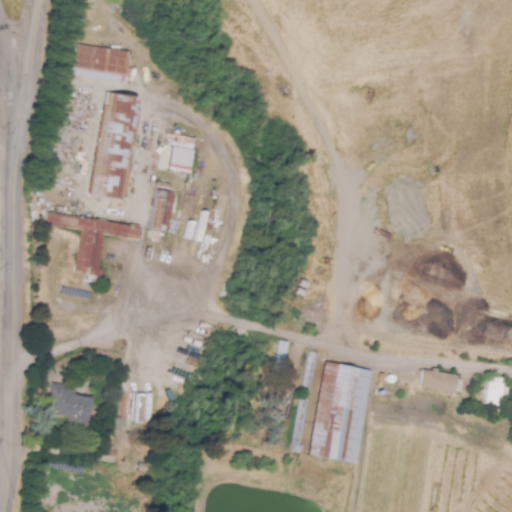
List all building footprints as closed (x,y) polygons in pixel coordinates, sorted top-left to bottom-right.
[(121,83),(61,73),(65,43),(126,52),(121,83)] [(119,201),(89,195),(108,93),(138,98),(119,201)] [(168,145),(164,170),(185,174),(192,138),(165,133),(164,144),(168,145)] [(150,191),(172,195),(165,234),(143,230),(150,191)] [(94,283),(84,281),(85,274),(74,272),(82,231),(48,225),(50,211),(138,227),(135,240),(103,234),(98,267),(101,267),(100,277),(95,276),(94,283)] [(300,451),(291,449),(309,351),(318,353),(300,451)] [(338,462),(317,458),(336,364),(357,368),(338,462)] [(421,370),(455,375),(453,391),(418,386),(421,370)] [(498,405),(501,378),(486,377),(483,403),(498,405)] [(499,410),(492,410),(495,378),(502,378),(502,382),(507,383),(504,406),(499,406),(499,410)] [(86,431),(65,427),(66,417),(57,415),(57,411),(45,409),(47,398),(44,398),(47,382),(62,385),(62,387),(74,390),(73,394),(92,397),(86,431)] [(285,425),(268,423),(274,384),(292,387),(285,425)] [(273,441),(266,440),(268,425),(276,427),(273,441)] [(146,477),(131,474),(134,461),(148,464),(146,477)]
